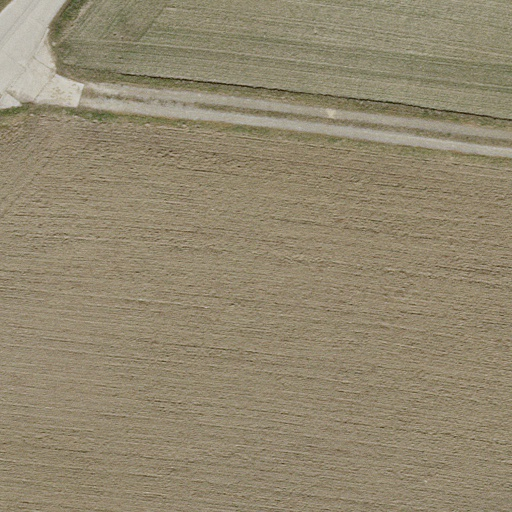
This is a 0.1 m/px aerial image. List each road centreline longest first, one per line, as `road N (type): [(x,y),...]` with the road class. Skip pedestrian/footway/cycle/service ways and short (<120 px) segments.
road 1 (track): [(0,73),(348,111)]
road 2 (track): [(511,129),(348,111)]
